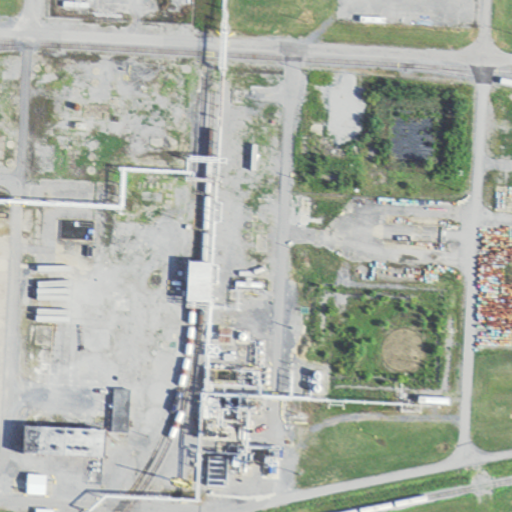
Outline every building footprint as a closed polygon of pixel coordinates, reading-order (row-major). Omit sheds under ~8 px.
[(363,142),(365,89),(325,88),(323,140),(363,142)] [(298,226),(308,226),(308,199),(298,199),(298,226)] [(210,306),(210,266),(185,266),(185,306),(210,306)] [(84,381),(101,381),(101,357),(84,357),(84,381)] [(144,397),(159,408),(169,393),(155,382),(144,397)] [(111,434),(127,435),(128,391),(112,391),(111,434)] [(102,432),(21,430),(21,458),(101,460),(102,432)] [(225,459),(205,459),(205,488),(225,488),(225,459)]
